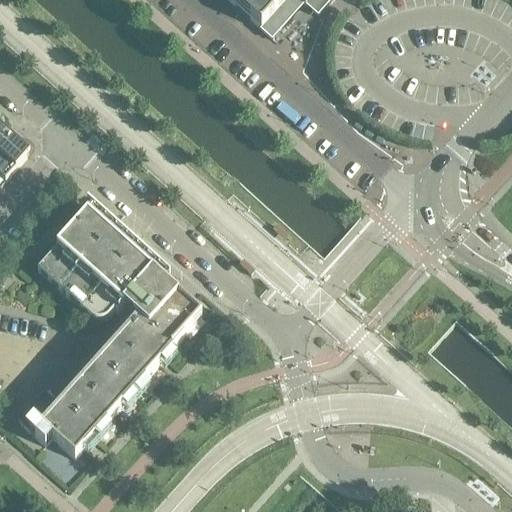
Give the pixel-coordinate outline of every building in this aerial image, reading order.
[(225,0),(273,42),(274,41),(271,39),(291,15),(288,12),(298,2),(305,8),(309,0),(317,0),(324,2),(325,0),(225,0)] [(0,131),(0,151),(8,142),(0,135),(2,133),(0,131)] [(8,142),(0,151),(0,184),(2,182),(4,183),(28,157),(19,148),(17,150),(8,142)] [(170,282),(116,235),(88,208),(87,209),(93,215),(88,220),(87,218),(37,274),(90,321),(94,324),(99,325),(104,324),(108,321),(114,313),(118,316),(123,310),(138,324),(61,409),(45,395),(49,393),(48,391),(24,407),(19,412),(17,417),(18,423),(22,428),(45,448),(52,441),(74,462),(193,330),(189,326),(197,317),(176,298),(172,303),(160,292),(168,282),(169,283),(170,282)] [(289,238),(277,227),(273,232),(285,243),(289,238)] [(251,277),(256,272),(244,262),(240,267),(251,277)]
